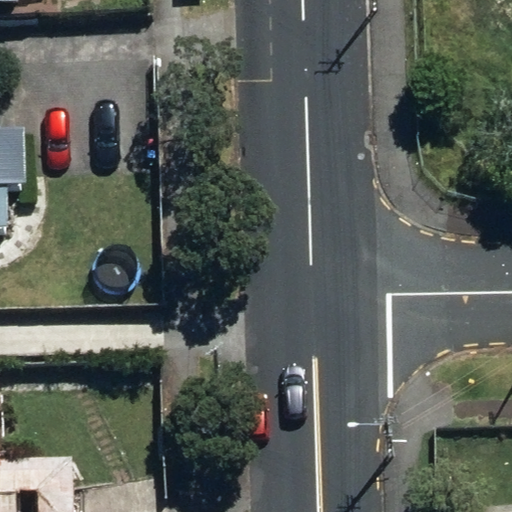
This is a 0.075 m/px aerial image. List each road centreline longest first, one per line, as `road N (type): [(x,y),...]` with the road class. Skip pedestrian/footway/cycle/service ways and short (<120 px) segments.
road 1 (primary): [(306,293),(296,0)]
road 2 (primary): [(313,511),(306,293)]
road 3 (residential): [(511,287),(306,293)]
